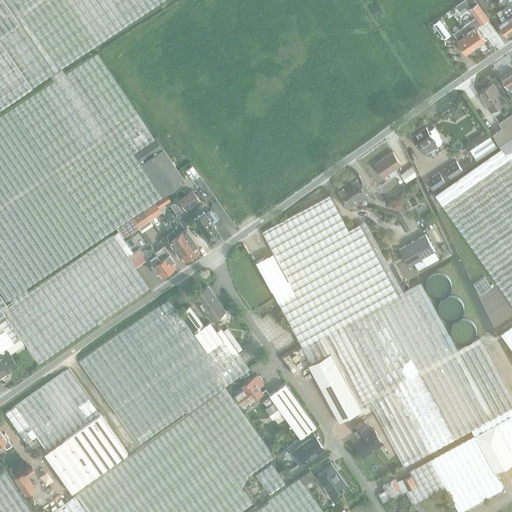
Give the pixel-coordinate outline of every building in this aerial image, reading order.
[(0,0),(0,108),(50,75),(61,68),(163,0),(0,0)] [(463,0),(455,5),(459,11),(465,7),(467,10),(469,9),(475,17),(462,26),(475,45),(484,39),(476,28),(489,19),(484,12),(475,0),(463,0)] [(482,0),(475,0),(484,12),(489,9),(482,0)] [(511,0),(505,0),(509,5),(502,9),(511,23),(511,0)] [(502,9),(497,13),(503,21),(498,24),(506,36),(511,32),(511,23),(502,9)] [(440,19),(433,24),(444,39),(451,35),(440,19)] [(462,26),(453,33),(458,40),(457,41),(465,52),(475,45),(462,26)] [(54,80),(0,115),(0,291),(6,300),(162,196),(133,152),(154,137),(97,52),(65,73),(61,68),(50,75),(54,80)] [(511,68),(500,76),(508,88),(506,89),(511,97),(511,68)] [(504,101),(496,89),(491,82),(477,92),(490,111),(504,101)] [(493,134),(502,147),(507,154),(511,150),(511,112),(498,123),(502,127),(493,134)] [(441,137),(441,136),(435,127),(430,131),(427,126),(413,136),(425,154),(431,150),(440,144),(441,143),(442,142),(442,140),(442,139),(441,137)] [(487,130),(466,143),(477,160),(498,147),(487,130)] [(154,137),(133,152),(162,196),(185,181),(155,137),(154,137)] [(502,147),(436,194),(511,302),(511,150),(507,154),(502,147)] [(399,172),(396,168),(401,164),(393,152),(375,164),(384,176),(389,173),(392,177),(399,172)] [(470,158),(461,164),(464,169),(473,163),(470,158)] [(457,161),(444,169),(450,178),(463,170),(457,161)] [(192,165),(185,170),(192,180),(195,178),(196,178),(199,175),(192,165)] [(413,165),(410,168),(401,174),(407,182),(414,177),(418,174),(413,165)] [(439,172),(427,180),(433,189),(446,181),(439,172)] [(359,175),(347,182),(359,200),(371,192),(359,175)] [(348,208),(359,200),(347,182),(336,190),(348,208)] [(185,210),(199,200),(191,190),(178,199),(185,210)] [(166,194),(155,202),(159,208),(170,200),(166,194)] [(273,252),(256,261),(312,363),(331,353),(362,409),(370,404),(404,467),(471,430),(474,436),(496,424),(511,453),(511,325),(501,334),(511,349),(511,396),(480,338),(457,350),(421,283),(404,292),(400,283),(387,259),(366,220),(349,229),(330,194),(262,231),(273,252)] [(155,202),(143,210),(149,219),(149,220),(162,212),(159,208),(155,202)] [(199,216),(194,219),(205,236),(215,229),(212,224),(217,220),(210,209),(204,213),(204,212),(199,216)] [(143,210),(131,218),(137,227),(149,219),(143,210)] [(183,227),(190,222),(183,210),(176,215),(183,227)] [(131,218),(116,228),(117,230),(123,239),(138,229),(137,227),(131,218)] [(186,228),(177,234),(183,243),(191,256),(198,251),(196,248),(199,246),(186,228)] [(173,229),(166,234),(169,242),(168,242),(180,259),(182,257),(184,261),(191,256),(183,243),(177,234),(173,229)] [(8,307),(2,311),(20,337),(24,344),(38,363),(149,287),(135,267),(128,256),(133,252),(125,241),(123,239),(117,230),(28,293),(25,289),(10,300),(12,304),(8,307)] [(425,234),(413,240),(423,257),(427,265),(439,258),(435,251),(425,233),(425,234)] [(412,241),(399,248),(409,265),(414,262),(418,270),(427,265),(423,257),(413,240),(412,241)] [(164,245),(155,252),(168,271),(175,267),(173,263),(175,262),(164,245)] [(146,258),(145,258),(146,259),(156,274),(159,273),(161,276),(168,271),(155,252),(154,252),(151,247),(149,249),(152,254),(146,258)] [(133,252),(128,256),(135,267),(146,259),(145,258),(146,258),(139,248),(133,252)] [(451,285),(451,283),(451,281),(450,279),(448,277),(446,275),(445,274),(442,273),(440,273),(438,273),(435,273),(433,275),(431,276),(428,279),(427,282),(427,285),(427,287),(428,289),(430,293),(433,296),(436,297),(438,297),(441,297),(443,297),(446,295),(447,294),(449,293),(450,290),(451,288),(451,285)] [(208,286),(194,295),(210,321),(224,312),(208,286)] [(0,325),(1,325),(13,342),(20,337),(2,311),(8,307),(0,295),(0,325)] [(463,309),(463,307),(462,304),(461,303),(460,300),(456,298),(454,297),(452,297),(450,297),(447,297),(444,298),(442,300),(440,303),(439,306),(438,309),(438,311),(439,313),(440,315),(442,317),(445,320),(447,321),(450,321),(452,321),(455,321),(458,319),(459,318),(460,316),(462,314),(463,312),(463,309)] [(81,359),(79,361),(137,444),(185,411),(186,412),(249,368),(237,352),(228,339),(207,353),(180,313),(169,298),(81,359)] [(189,306),(180,313),(207,353),(228,339),(220,328),(216,331),(209,321),(204,325),(189,306)] [(475,332),(475,331),(475,329),(474,327),(472,323),(470,321),(468,320),(464,319),(461,319),(459,320),(455,322),(453,324),(452,326),(451,329),(451,331),(451,335),(453,338),(454,340),(456,341),(458,343),(460,343),(463,344),(465,344),(467,343),(470,342),(471,340),(473,338),(474,336),(475,334),(475,332)] [(1,325),(0,325),(0,355),(8,350),(10,354),(24,344),(20,337),(13,342),(1,325)] [(0,355),(0,376),(10,369),(11,370),(18,365),(10,354),(8,350),(0,355)] [(312,363),(309,365),(339,421),(362,409),(331,353),(312,363)] [(53,379),(5,413),(25,442),(36,435),(46,450),(99,413),(68,369),(53,379)] [(234,395),(244,410),(253,404),(251,400),(261,392),(257,387),(262,384),(261,382),(262,380),(259,376),(257,376),(256,375),(241,386),(243,389),(234,395)] [(272,392),(268,394),(274,402),(285,417),(300,438),(316,426),(284,383),(272,392)] [(140,448),(76,494),(88,511),(236,511),(251,501),(241,487),(248,475),(274,456),(225,387),(140,448)] [(274,402),(265,408),(273,420),(274,419),(277,423),(285,417),(274,402)] [(46,450),(43,453),(71,492),(127,453),(99,413),(46,450)] [(363,420),(353,427),(358,435),(359,434),(361,438),(355,443),(364,456),(384,442),(374,429),(371,431),(363,420)] [(511,453),(496,424),(474,436),(495,473),(511,463),(511,453)] [(0,444),(2,443),(6,448),(11,445),(7,440),(8,439),(4,433),(2,434),(0,431),(0,444)] [(313,436),(290,453),(299,465),(322,448),(313,436)] [(474,436),(430,460),(445,487),(459,511),(503,489),(495,473),(474,436)] [(403,478),(397,481),(402,492),(403,491),(405,491),(412,504),(445,487),(430,460),(410,471),(412,475),(404,479),(403,478)] [(265,489),(281,478),(270,463),(254,474),(265,489)] [(13,478),(25,495),(35,489),(27,476),(34,471),(30,465),(22,470),(23,471),(13,478)] [(330,497),(345,486),(330,465),(315,476),(330,497)] [(0,511),(31,511),(2,470),(0,471),(0,511)] [(268,501),(253,511),(323,511),(303,484),(314,476),(309,470),(267,500),(268,501)] [(385,490),(378,493),(383,502),(390,499),(390,500),(399,496),(397,494),(402,492),(397,481),(395,479),(383,485),(385,490)] [(88,511),(76,494),(50,511),(88,511)]
